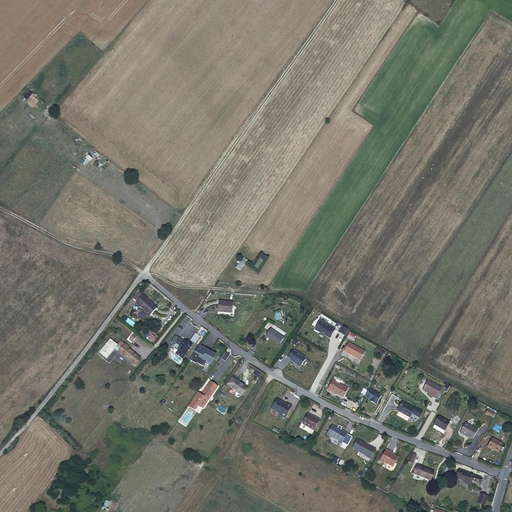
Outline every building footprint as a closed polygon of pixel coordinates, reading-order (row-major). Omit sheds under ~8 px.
[(28,90),(23,97),(27,100),(32,93),(28,90)] [(262,254),(254,267),(259,270),(267,257),(262,254)] [(245,258),(238,268),(243,271),(249,261),(245,258)] [(150,315),(158,307),(148,298),(149,298),(144,293),(137,301),(148,311),(147,311),(150,315)] [(233,304),(219,303),(218,312),(232,314),(233,304)] [(280,311),(274,312),(276,321),(282,319),(280,311)] [(337,326),(323,318),(317,328),(322,330),(322,332),(325,334),(327,333),(332,336),(337,326)] [(344,323),(340,330),(347,333),(351,327),(347,325),(344,323)] [(271,328),(266,325),(262,331),(267,334),(271,328)] [(286,338),(273,329),(267,337),(280,346),(286,338)] [(106,356),(113,347),(135,364),(140,356),(127,346),(127,345),(123,342),(123,343),(119,340),(116,343),(108,338),(98,351),(99,352),(104,357),(106,356)] [(192,343),(185,338),(180,344),(181,345),(177,351),(182,356),(192,343)] [(366,351),(350,342),(346,350),(362,359),(366,351)] [(209,349),(200,345),(196,352),(190,360),(197,363),(197,362),(205,366),(207,361),(212,363),(216,354),(208,351),(209,349)] [(287,359),(300,368),(306,359),(293,349),(287,359)] [(239,374),(234,382),(247,391),(252,383),(239,374)] [(220,383),(213,378),(204,391),(201,389),(192,402),(197,405),(202,399),(207,402),(220,383)] [(349,387),(333,379),(328,388),(332,391),(333,389),(344,395),(349,387)] [(443,387),(430,380),(425,388),(435,394),(434,395),(438,397),(443,387)] [(383,395),(370,388),(365,396),(371,399),(370,401),(377,404),(383,395)] [(284,412),(288,414),(295,403),(291,400),(290,401),(281,395),(275,405),(285,410),(284,412)] [(416,408),(404,402),(399,410),(411,417),(416,408)] [(317,428),(323,417),(319,415),(319,416),(311,411),(306,421),(317,428)] [(451,423),(441,418),(436,427),(447,432),(451,423)] [(347,431),(335,423),(330,432),(345,441),(350,432),(347,430),(347,431)] [(476,438),(464,431),(458,441),(466,446),(467,444),(471,446),(476,438)] [(373,456),(379,446),(374,444),(360,437),(356,445),(369,453),(373,456)] [(502,446),(491,440),(487,449),(497,454),(502,446)] [(386,462),(395,467),(400,458),(394,454),(395,453),(388,449),(386,453),(384,456),(382,460),(386,463),(386,462)] [(418,455),(414,453),(410,461),(413,463),(418,455)] [(432,471),(416,464),(412,473),(428,480),(432,471)] [(478,478),(457,469),(454,477),(461,480),(460,482),(468,485),(469,481),(476,483),(478,478)] [(486,501),(490,493),(483,490),(480,498),(486,501)]
